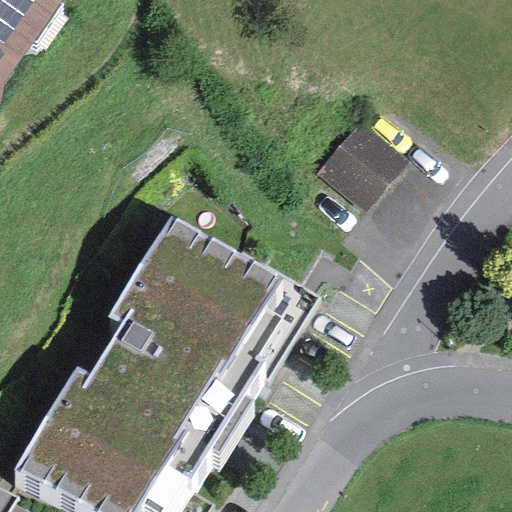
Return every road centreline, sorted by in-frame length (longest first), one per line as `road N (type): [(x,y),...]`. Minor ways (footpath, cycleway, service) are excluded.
road 1 (residential): [(511,190),(473,234),(365,409)]
road 2 (residential): [(511,395),(434,391),(365,409)]
road 3 (residential): [(365,409),(299,511)]
